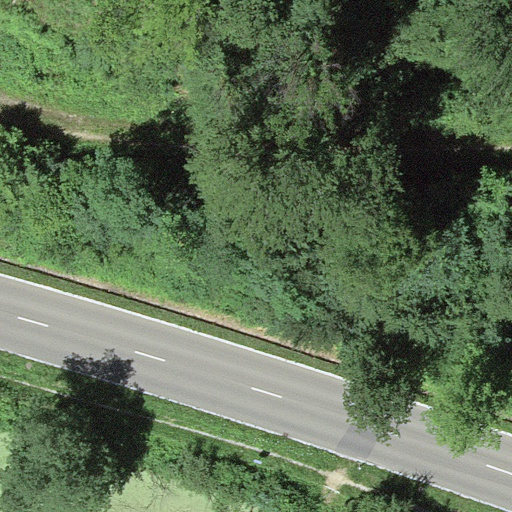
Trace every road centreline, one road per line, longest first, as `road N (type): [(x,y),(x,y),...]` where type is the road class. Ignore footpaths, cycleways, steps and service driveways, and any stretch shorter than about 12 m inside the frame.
road 1 (secondary): [(511,473),(0,309)]
road 2 (track): [(0,93),(82,111),(511,128)]
